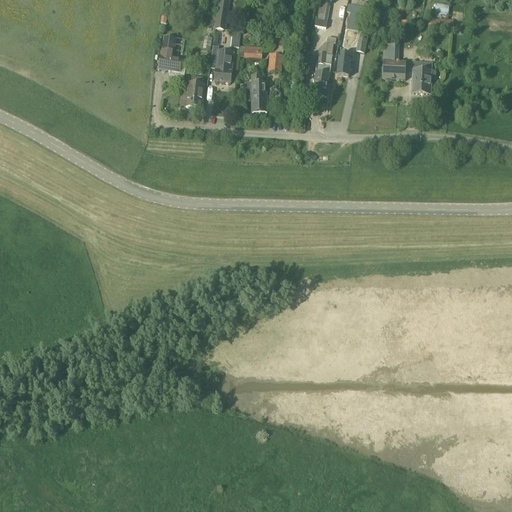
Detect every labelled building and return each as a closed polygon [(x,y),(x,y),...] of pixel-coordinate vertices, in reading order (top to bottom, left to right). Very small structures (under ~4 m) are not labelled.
[(217,0),(216,31),(227,32),(228,0),(217,0)] [(327,29),(329,4),(318,4),(316,28),(327,29)] [(435,17),(446,17),(446,5),(435,5),(435,17)] [(358,33),(364,7),(359,6),(359,9),(349,7),(347,14),(351,15),(348,31),(358,33)] [(452,31),(454,23),(440,21),(434,21),(434,15),(430,14),(428,30),(452,31)] [(182,61),(174,59),(177,39),(164,37),(161,57),(158,71),(180,75),(182,61)] [(364,55),(367,42),(348,37),(345,51),(364,55)] [(239,50),(241,40),(232,39),(231,49),(239,50)] [(384,46),(383,62),(382,81),(405,82),(406,63),(399,63),(400,47),(384,46)] [(262,61),(262,50),(245,48),(244,59),(262,61)] [(228,75),(229,73),(233,73),(234,54),(213,52),(211,70),(217,71),(216,73),(215,83),(230,85),(231,75),(228,75)] [(318,55),(317,67),(313,98),(326,99),(331,68),(326,67),(327,56),(318,55)] [(352,63),(353,56),(341,55),(340,61),(339,61),(337,78),(349,79),(350,62),(352,63)] [(281,75),(283,58),(270,57),(268,73),(281,75)] [(412,96),(416,96),(431,97),(431,80),(434,80),(435,73),(432,73),(432,65),(414,64),(413,73),(412,96)] [(252,115),(267,114),(267,84),(262,84),(262,78),(251,78),(251,91),(247,91),(247,104),(252,104),(252,115)] [(202,110),(204,86),(189,85),(186,109),(202,110)]
